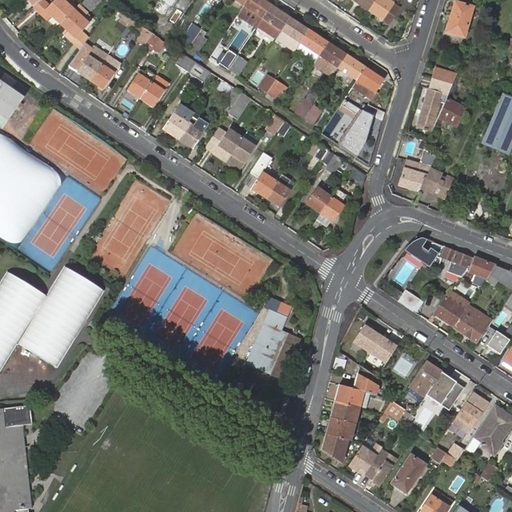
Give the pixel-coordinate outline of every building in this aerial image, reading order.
[(48,23),(53,17),(45,10),(49,6),(42,0),(33,8),(48,23)] [(61,24),(74,10),(66,3),(68,0),(54,0),(49,6),(45,10),(61,24)] [(85,0),(83,3),(90,10),(99,0),(85,0)] [(169,3),(163,0),(159,0),(157,3),(165,9),(169,3)] [(271,6),(261,0),(247,0),(244,5),(257,14),(263,18),(265,15),(271,6)] [(354,0),(354,1),(369,10),(375,0),(354,0)] [(387,0),(375,0),(369,10),(390,24),(400,8),(387,0)] [(447,32),(464,37),(473,8),(455,3),(447,32)] [(87,12),(78,5),(74,10),(61,24),(68,31),(76,38),(82,31),(89,24),(85,20),(83,18),(82,19),(81,18),(82,17),(87,12)] [(257,14),(244,5),(239,12),(258,25),(263,18),(257,14)] [(290,18),(271,6),(265,15),(263,18),(258,25),(258,26),(276,38),(278,36),(282,30),(290,18)] [(127,26),(131,19),(119,10),(116,15),(121,18),(119,21),(127,27),(127,26)] [(309,31),(290,18),(282,30),(295,39),(301,43),(302,40),(309,31)] [(134,21),(131,19),(127,26),(134,30),(138,24),(134,21)] [(190,46),(201,29),(197,27),(194,31),(190,28),(181,41),(190,46)] [(153,34),(145,28),(136,41),(144,47),(153,34)] [(205,32),(201,29),(190,46),(198,52),(206,39),(202,37),(205,32)] [(295,39),(282,30),(278,36),(296,49),(301,43),(295,39)] [(72,42),(81,49),(84,44),(89,38),(82,31),(76,38),(68,31),(65,35),(72,42)] [(327,43),(309,31),(302,40),(301,43),(306,47),(319,55),(327,43)] [(177,38),(172,33),(166,42),(172,46),(177,38)] [(160,40),(160,39),(153,34),(144,47),(152,52),(153,49),(160,40)] [(160,40),(153,49),(159,53),(166,42),(160,39),(160,40)] [(301,43),(296,49),(315,61),(319,55),(306,47),(301,43)] [(346,55),(327,43),(319,55),(332,64),(338,68),(340,65),(346,55)] [(93,50),(84,44),(81,49),(69,66),(91,81),(107,56),(95,47),(93,50)] [(229,69),(238,55),(231,51),(222,65),(229,69)] [(188,72),(195,62),(183,54),(176,64),(188,72)] [(247,62),(238,55),(229,69),(238,76),(247,62)] [(365,68),(346,55),(340,65),(338,68),(344,71),(357,80),(365,68)] [(107,56),(91,81),(104,90),(121,65),(107,56)] [(205,78),(210,72),(195,62),(188,72),(203,82),(205,78)] [(384,81),(365,68),(357,80),(370,88),(376,92),(384,81)] [(452,85),(457,75),(436,68),(432,79),(444,82),(452,85)] [(0,126),(2,128),(29,90),(0,69),(0,126)] [(127,90),(141,99),(151,83),(156,76),(147,71),(145,74),(141,71),(138,75),(127,90)] [(267,93),(275,80),(267,75),(259,87),(267,93)] [(169,84),(156,76),(151,83),(141,99),(154,108),(164,92),(169,84)] [(229,90),(232,86),(219,78),(216,82),(229,90)] [(417,129),(431,133),(438,118),(446,99),(448,95),(448,93),(442,91),(444,82),(432,79),(430,90),(429,90),(417,129)] [(284,86),(275,80),(267,93),(275,98),(284,86)] [(370,88),(357,80),(352,87),(365,96),(370,88)] [(232,108),(242,93),(232,86),(229,90),(229,91),(231,92),(224,103),(232,108)] [(371,100),(376,92),(370,88),(365,96),(371,100)] [(314,103),(320,94),(313,89),(305,100),(296,113),(305,118),(314,103)] [(241,108),(248,97),(242,93),(232,108),(228,114),(236,119),(243,109),(241,108)] [(248,97),(241,108),(243,109),(250,98),(248,97)] [(446,99),(438,118),(456,127),(465,108),(446,99)] [(511,102),(503,99),(486,138),(508,148),(511,139),(511,102)] [(316,105),(314,103),(305,118),(313,124),(322,111),(315,107),(316,105)] [(382,120),(385,113),(368,104),(365,109),(363,111),(375,117),(382,120)] [(163,129),(178,139),(188,123),(193,116),(179,106),(174,114),(163,129)] [(375,117),(363,111),(340,146),(358,158),(366,146),(375,117)] [(275,136),(277,132),(284,121),(276,116),(267,131),(275,136)] [(188,123),(178,139),(193,149),(209,125),(199,118),(193,127),(188,123)] [(283,137),(291,125),(284,121),(277,132),(283,137)] [(231,154),(242,138),(235,133),(230,130),(229,129),(218,145),(231,154)] [(0,239),(14,249),(66,176),(0,130),(0,239)] [(246,132),(242,138),(255,147),(259,141),(246,132)] [(424,150),(435,157),(442,144),(429,136),(427,143),(424,150)] [(255,147),(242,138),(231,154),(245,163),(255,147)] [(308,152),(322,161),(329,151),(314,142),(308,152)] [(426,176),(429,169),(435,157),(424,150),(420,164),(406,161),(404,169),(399,186),(408,189),(417,191),(419,189),(420,186),(426,176)] [(334,173),(343,160),(335,155),(329,151),(322,161),(328,166),(326,168),(334,173)] [(243,183),(252,189),(262,173),(272,158),(264,152),(243,183)] [(346,176),(353,166),(349,164),(343,174),(346,176)] [(362,189),(366,175),(353,166),(346,176),(345,178),(362,189)] [(446,198),(454,180),(429,169),(426,176),(420,186),(446,198)] [(252,189),(266,199),(277,183),(262,173),(252,189)] [(291,180),(282,175),(277,183),(266,199),(280,207),(290,191),(285,189),(291,180)] [(285,189),(290,191),(295,183),(291,180),(285,189)] [(306,204),(321,214),(331,198),(317,188),(306,204)] [(331,198),(321,214),(334,223),(344,207),(340,204),(346,195),(337,189),(331,198)] [(404,248),(430,266),(431,264),(436,257),(444,246),(437,243),(428,239),(422,237),(421,237),(420,237),(419,238),(418,238),(417,238),(417,239),(416,239),(415,239),(415,240),(414,240),(413,241),(412,242),(411,242),(410,243),(409,243),(408,244),(408,245),(407,245),(407,246),(406,246),(406,247),(405,247),(405,248),(404,248)] [(473,257),(444,246),(436,257),(441,259),(442,257),(469,267),(473,257)] [(474,258),(468,271),(486,279),(495,266),(474,258)] [(406,261),(394,281),(404,287),(416,267),(406,261)] [(511,272),(495,266),(486,279),(485,281),(494,287),(497,281),(511,290),(511,272)] [(47,297),(8,272),(0,284),(0,372),(18,344),(57,368),(105,292),(65,267),(47,297)] [(398,301),(413,312),(421,300),(406,290),(398,301)] [(433,314),(453,328),(468,305),(469,304),(450,290),(433,314)] [(271,311),(248,363),(272,374),(282,378),(299,339),(281,331),(285,322),(287,317),(291,307),(282,304),(278,313),(271,311)] [(468,305),(453,328),(476,343),(491,321),(468,305)] [(370,353),(381,336),(375,332),(373,334),(370,331),(371,330),(373,327),(366,323),(353,343),(370,353)] [(511,340),(497,331),(487,345),(501,354),(511,340)] [(370,353),(386,364),(399,344),(392,340),(391,342),(390,344),(387,342),(388,340),(381,336),(370,353)] [(336,358),(333,368),(343,371),(346,361),(336,358)] [(440,374),(442,372),(426,362),(410,387),(425,397),(426,395),(440,374)] [(370,394),(375,396),(378,386),(372,383),(374,376),(360,366),(357,374),(353,389),(363,392),(370,394)] [(440,374),(426,395),(440,405),(448,411),(464,388),(456,383),(449,378),(448,380),(440,374)] [(334,401),(359,408),(359,407),(366,409),(370,394),(363,392),(353,389),(339,385),(337,390),(337,394),(334,401)] [(488,404),(472,393),(455,418),(471,428),(488,404)] [(330,417),(354,424),(359,408),(334,401),(333,406),(332,410),(330,417)] [(392,401),(384,413),(388,415),(397,421),(401,417),(405,410),(392,401)] [(0,409),(0,511),(28,511),(28,509),(31,509),(25,444),(24,436),(22,426),(32,425),(30,406),(0,409)] [(501,441),(511,425),(511,417),(494,406),(474,436),(481,441),(483,448),(494,455),(502,444),(501,441)] [(347,440),(350,440),(354,424),(330,417),(329,423),(326,433),(326,434),(347,440)] [(401,417),(397,421),(400,423),(405,426),(408,422),(401,417)] [(347,440),(326,434),(322,448),(342,462),(347,440)] [(371,451),(362,445),(348,466),(364,477),(365,475),(382,450),(383,447),(377,443),(371,451)] [(457,461),(464,450),(454,443),(447,454),(455,459),(457,461)] [(432,459),(440,464),(443,461),(447,454),(439,448),(439,449),(437,449),(433,454),(435,455),(432,459)] [(370,481),(379,487),(393,467),(386,461),(390,455),(382,450),(365,475),(372,479),(370,481)] [(398,473),(392,481),(400,487),(408,491),(410,487),(416,479),(426,465),(411,454),(398,473)] [(450,466),(455,459),(447,454),(443,461),(450,466)] [(390,455),(386,461),(393,467),(398,460),(390,455)] [(497,470),(490,465),(481,477),(489,482),(497,470)] [(511,497),(511,488),(508,486),(510,484),(504,479),(498,488),(499,489),(511,497)] [(400,487),(392,481),(390,484),(407,496),(412,489),(410,487),(408,491),(400,487)] [(436,499),(439,493),(434,490),(431,495),(419,511),(445,511),(449,507),(436,499)] [(452,502),(439,493),(436,499),(449,507),(452,502)]
